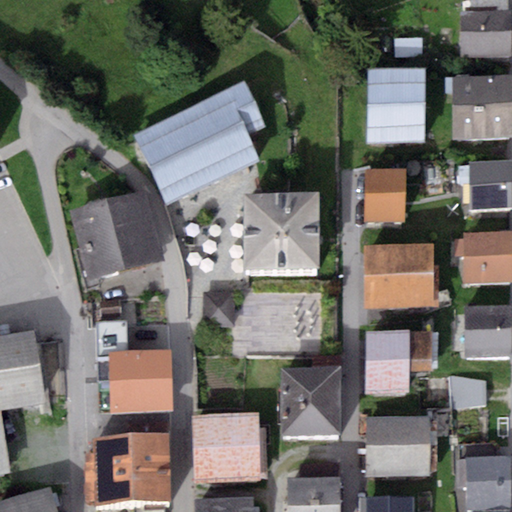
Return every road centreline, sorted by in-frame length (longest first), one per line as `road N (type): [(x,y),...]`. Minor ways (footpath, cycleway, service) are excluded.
road 1 (residential): [(181,511),(174,280),(163,229),(139,178),(33,107)]
road 2 (residential): [(33,107),(76,340),(79,511)]
road 3 (residential): [(346,173),(350,511)]
